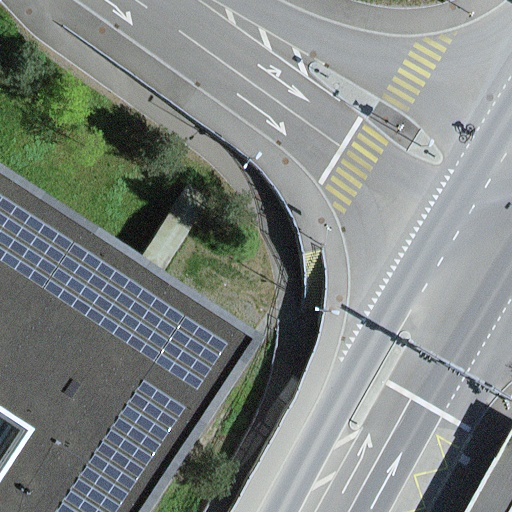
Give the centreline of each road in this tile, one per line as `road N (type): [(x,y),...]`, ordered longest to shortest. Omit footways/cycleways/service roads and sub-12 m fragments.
road 1 (unclassified): [(208,0),(511,206)]
road 2 (primary): [(511,207),(346,511)]
